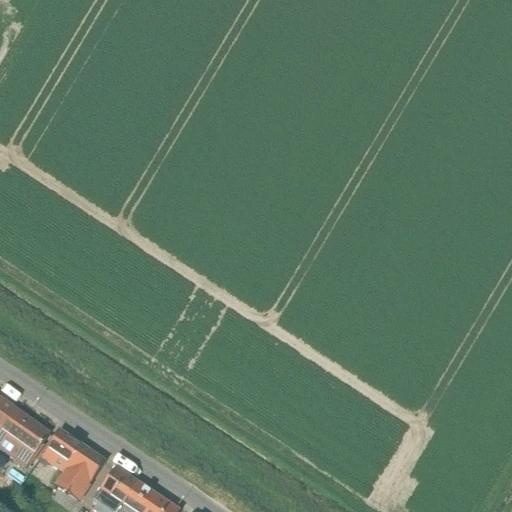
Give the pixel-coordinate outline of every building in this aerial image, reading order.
[(27,468),(38,452),(49,436),(0,401),(0,448),(4,452),(27,468)] [(63,475),(82,448),(59,432),(38,462),(43,465),(45,462),(63,475)] [(105,464),(82,448),(63,475),(54,488),(78,504),(105,464)] [(94,511),(117,511),(137,484),(115,470),(94,501),(99,505),(94,511)] [(137,484),(117,511),(148,511),(158,498),(137,484)] [(148,511),(178,511),(158,498),(148,511)]
